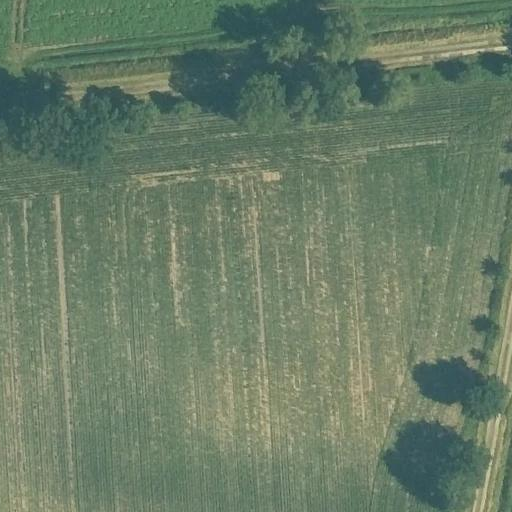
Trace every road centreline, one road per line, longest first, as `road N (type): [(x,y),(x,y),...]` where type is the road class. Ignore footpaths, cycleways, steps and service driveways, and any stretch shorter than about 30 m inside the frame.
road 1 (track): [(511,39),(0,96)]
road 2 (unclassified): [(469,511),(511,278)]
